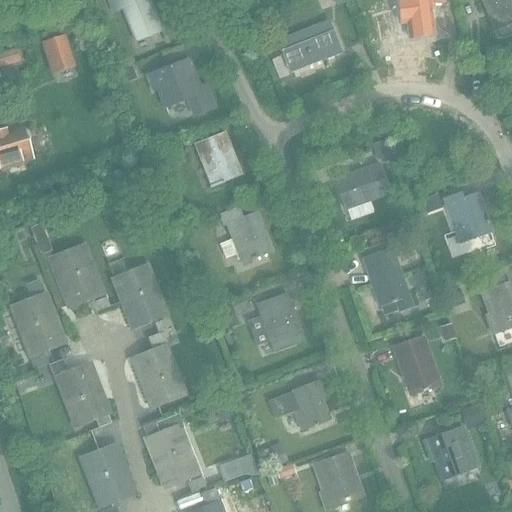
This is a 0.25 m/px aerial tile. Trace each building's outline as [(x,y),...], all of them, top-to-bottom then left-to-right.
[(147,0),(107,0),(112,11),(121,8),(134,41),(159,31),(147,0)] [(399,0),(402,19),(408,18),(410,34),(434,31),(430,0),(399,0)] [(511,22),(511,0),(481,0),(494,30),(511,22)] [(290,71),(328,55),(316,26),(278,41),(290,71)] [(63,36),(41,43),(51,72),(72,66),(63,36)] [(167,66),(151,73),(165,107),(186,98),(193,115),(213,107),(204,84),(198,87),(188,63),(169,70),(167,66)] [(0,167),(31,158),(21,124),(0,130),(0,167)] [(245,163),(234,135),(214,143),(210,134),(181,145),(190,170),(201,165),(210,189),(228,182),(224,171),(245,163)] [(345,211),(390,196),(379,165),(334,180),(345,211)] [(443,197),(445,204),(458,243),(490,232),(477,193),(462,198),(460,192),(443,197)] [(240,263),(270,252),(256,214),(226,225),(240,263)] [(69,305),(97,294),(79,248),(51,260),(69,305)] [(379,307),(408,297),(390,248),(362,258),(379,307)] [(132,325),(160,314),(142,268),(113,280),(132,325)] [(492,334),(511,326),(511,293),(508,281),(481,290),(489,313),(486,314),(492,334)] [(303,341),(300,332),(286,294),(256,305),(273,352),(303,341)] [(43,296),(14,307),(32,353),(26,355),(32,371),(46,365),(40,350),(61,342),(43,296)] [(410,396),(438,386),(421,337),(393,347),(410,396)] [(151,406),(180,395),(162,349),(133,360),(151,406)] [(61,360),(46,365),(52,381),(60,378),(77,424),(93,417),(98,429),(110,424),(106,412),(88,366),(67,374),(61,360)] [(292,391),(267,401),(274,419),(299,409),(306,428),(328,419),(322,402),(325,401),(318,381),(292,391)] [(177,413),(142,427),(147,439),(146,440),(164,485),(194,474),(176,428),(182,426),(177,413)] [(459,425),(421,438),(426,452),(430,451),(440,481),(474,469),(459,425)] [(102,505),(131,494),(113,448),(84,459),(102,505)] [(335,505),(361,496),(346,454),(316,465),(325,491),(329,490),(335,505)]
